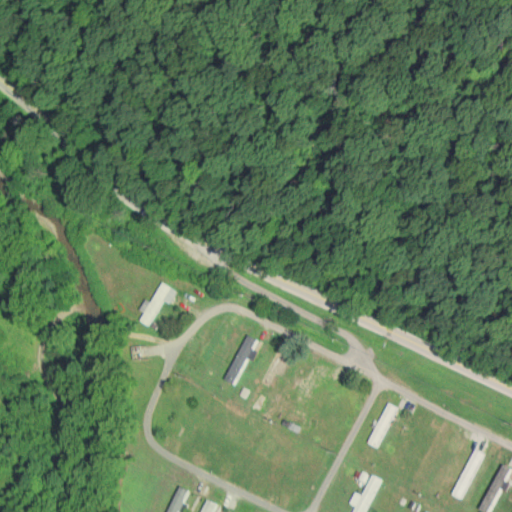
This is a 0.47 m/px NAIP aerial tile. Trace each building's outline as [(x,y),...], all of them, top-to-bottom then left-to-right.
[(138,321),(149,328),(174,291),(163,283),(138,321)] [(226,325),(218,321),(196,363),(205,368),(226,325)] [(256,341),(246,336),(224,380),(234,385),(256,341)] [(285,358),(278,353),(258,381),(265,386),(285,358)] [(294,401),(302,405),(317,371),(309,367),(294,401)] [(186,444),(212,400),(201,394),(176,437),(186,444)] [(453,439),(441,434),(423,480),(434,484),(453,439)] [(452,494),(461,499),(483,455),(474,450),(452,494)] [(488,511),(511,472),(511,470),(502,465),(477,508),(484,511),(488,511)] [(180,511),(189,492),(178,487),(167,511),(180,511)] [(364,511),(372,492),(364,489),(355,511),(364,511)] [(199,511),(213,511),(217,505),(206,500),(199,511)]
